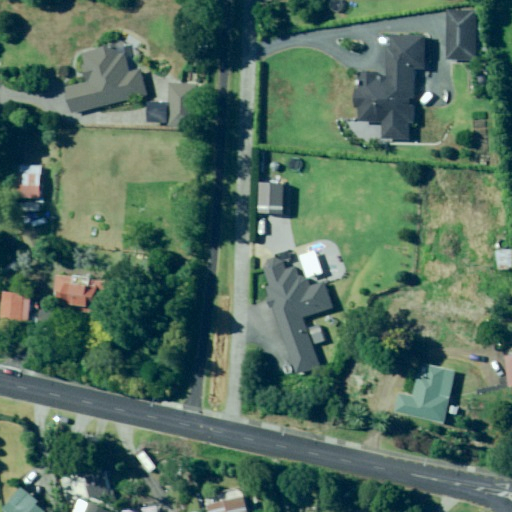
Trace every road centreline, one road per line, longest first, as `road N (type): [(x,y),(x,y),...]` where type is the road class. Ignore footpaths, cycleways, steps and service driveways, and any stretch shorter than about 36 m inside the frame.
road 1 (residential): [(511,496),(0,380)]
road 2 (unknown): [(226,0),(199,425)]
